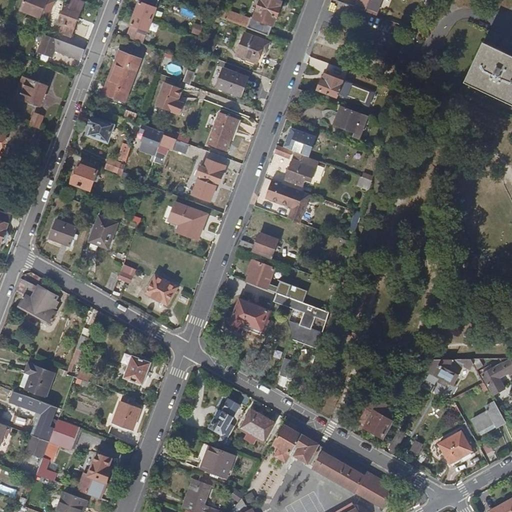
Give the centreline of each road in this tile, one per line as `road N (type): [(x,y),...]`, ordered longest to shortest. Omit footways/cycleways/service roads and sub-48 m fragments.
road 1 (residential): [(186,348),(319,0)]
road 2 (residential): [(453,496),(186,348)]
road 3 (residential): [(112,0),(18,248)]
road 4 (residential): [(186,348),(18,248)]
road 5 (residential): [(125,511),(186,348)]
